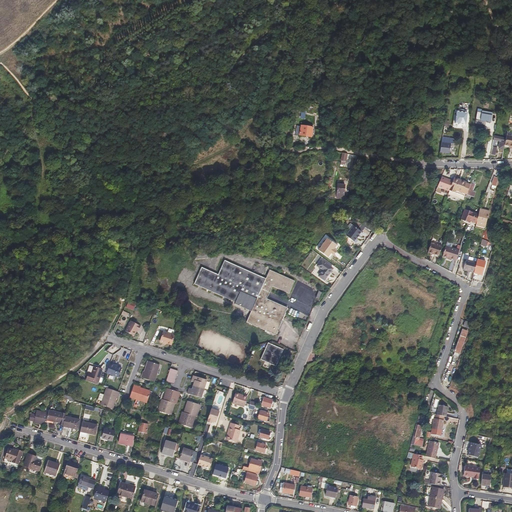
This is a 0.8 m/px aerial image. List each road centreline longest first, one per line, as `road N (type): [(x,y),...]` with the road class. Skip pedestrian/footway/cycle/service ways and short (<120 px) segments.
road 1 (residential): [(285,397),(329,300),(376,240),(464,287),(436,380),(464,413),(455,491)]
road 2 (residential): [(14,428),(262,497)]
road 3 (unclassified): [(105,336),(123,302),(137,176)]
road 4 (unclassified): [(0,432),(12,409),(105,336)]
road 5 (residential): [(511,163),(392,158)]
